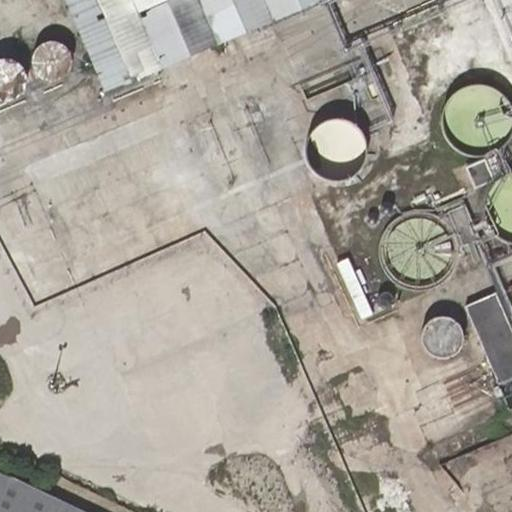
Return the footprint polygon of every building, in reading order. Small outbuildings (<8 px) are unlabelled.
[(62,0),(102,92),(321,0),(62,0)] [(45,43),(40,45),(37,47),(34,51),(31,59),(31,65),(33,73),(37,78),(45,82),(53,83),(61,80),(65,77),(70,70),(71,61),(69,53),(64,46),(56,43),(50,42),(45,43)] [(18,68),(14,64),(11,63),(6,61),(1,61),(0,61),(0,100),(3,101),(11,99),(16,96),(21,90),(23,81),(22,76),(18,68)] [(443,111),(442,116),(440,121),(443,136),(450,149),(463,158),(473,160),(477,161),(487,159),(501,152),(507,144),(511,134),(511,131),(511,116),(511,114),(508,105),(497,94),(483,89),(473,88),(459,93),(448,103),(443,111)] [(310,137),(306,145),(305,149),(305,157),(309,169),(318,178),(325,182),(334,184),(338,183),(342,183),(350,180),(359,171),(364,160),(365,152),(362,139),(354,130),(347,125),(343,124),(330,123),(318,128),(310,137)] [(511,173),(507,175),(494,182),(485,194),(482,204),(482,214),(483,219),(487,228),(490,232),(497,239),(511,245),(511,173)] [(456,261),(457,250),(479,241),(463,207),(435,217),(422,213),(417,212),(401,216),(391,222),(384,231),(380,241),(378,252),(380,263),(384,273),(391,282),(400,288),(410,292),(416,292),(427,291),(437,287),(450,276),(453,271),(456,261)] [(511,335),(494,295),(464,307),(499,386),(511,381),(511,335)] [(442,317),(440,318),(437,318),(434,319),(429,322),(424,328),(421,334),(421,342),(425,350),(429,354),(437,358),(445,358),(451,357),(457,352),(461,344),(462,336),(460,330),(455,323),(448,319),(442,317)] [(82,511),(0,472),(0,511),(82,511)]
